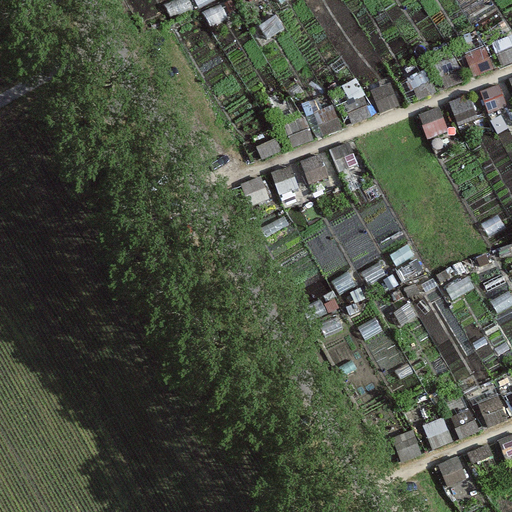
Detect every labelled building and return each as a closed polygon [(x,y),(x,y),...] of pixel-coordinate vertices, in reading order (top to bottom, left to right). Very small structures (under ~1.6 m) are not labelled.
[(188,0),(173,0),(164,5),(171,20),(193,10),(188,0)] [(193,0),(198,9),(218,0),(193,0)] [(219,4),(201,13),(209,29),(227,19),(219,4)] [(276,17),(259,28),(268,42),(285,30),(276,17)] [(511,38),(492,47),(501,69),(511,64),(511,38)] [(486,49),(465,58),(474,80),(495,71),(486,49)] [(455,61),(434,69),(443,91),(464,83),(455,61)] [(427,72),(406,81),(416,103),(436,95),(427,72)] [(390,86),(369,95),(378,117),(399,108),(390,86)] [(499,87),(478,95),(487,117),(508,109),(499,87)] [(364,96),(343,105),(352,127),(373,118),(364,96)] [(469,97),(448,106),(457,128),(478,119),(469,97)] [(333,108),(312,116),(322,138),(342,130),(333,108)] [(439,110),(418,119),(427,141),(448,132),(439,110)] [(304,121),(283,129),(292,151),(313,143),(304,121)] [(277,142),(256,151),(261,162),(281,153),(277,142)] [(349,145),(328,154),(338,176),(358,167),(349,145)] [(320,157),(299,166),(309,188),(329,180),(320,157)] [(290,168),(270,176),(279,198),(300,190),(290,168)] [(260,180),(239,189),(249,211),(269,202),(260,180)] [(498,216),(481,225),(488,238),(505,229),(498,216)] [(284,217),(260,230),(265,240),(289,227),(284,217)] [(408,247),(390,257),(396,268),(414,258),(408,247)] [(379,264),(361,273),(368,287),(386,277),(379,264)] [(348,273),(330,283),(337,296),(355,287),(348,273)] [(467,278),(445,291),(452,303),(474,290),(467,278)] [(511,299),(508,292),(490,301),(497,315),(511,307),(511,299)] [(319,300),(302,309),(309,323),(326,313),(319,300)] [(410,306),(392,315),(399,328),(417,319),(410,306)] [(336,318),(318,327),(325,340),(343,331),(336,318)] [(375,319),(357,328),(364,342),(382,332),(375,319)] [(498,399),(477,408),(486,430),(507,421),(498,399)] [(470,412),(449,420),(459,443),(479,434),(470,412)] [(443,421),(422,429),(431,452),(452,443),(443,421)] [(412,433),(391,442),(400,464),(421,455),(412,433)] [(511,436),(496,443),(505,465),(511,462),(511,436)] [(488,447),(468,456),(473,467),(493,458),(488,447)] [(458,458),(437,467),(446,489),(467,480),(458,458)]
